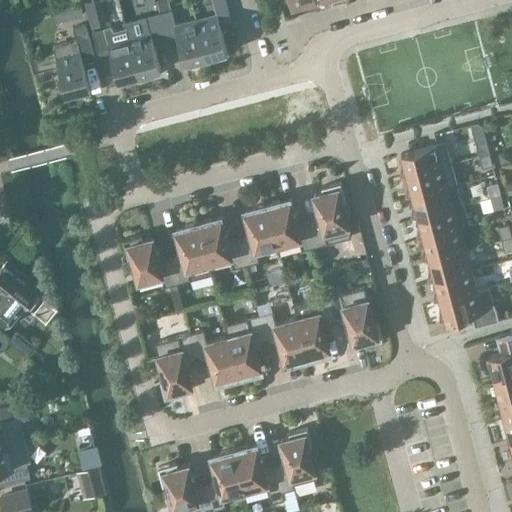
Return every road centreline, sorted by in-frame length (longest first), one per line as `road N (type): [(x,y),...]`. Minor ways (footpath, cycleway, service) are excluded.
road 1 (residential): [(408,367),(185,428),(156,420),(99,229),(107,206),(137,195)]
road 2 (residential): [(137,195),(122,136),(139,113),(324,65)]
road 3 (residential): [(408,367),(344,140)]
road 4 (residential): [(137,195),(344,140)]
road 5 (residential): [(324,65),(336,41),(490,0)]
road 6 (residential): [(479,511),(447,384),(429,369),(408,367)]
